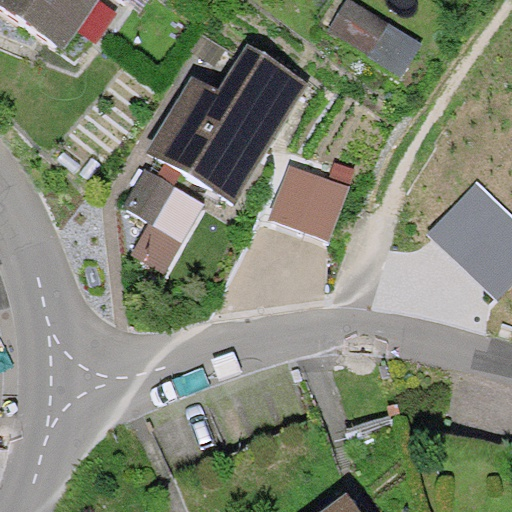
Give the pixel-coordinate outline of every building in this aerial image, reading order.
[(0,0),(0,10),(66,51),(97,0),(0,0)] [(350,2),(332,33),(402,76),(421,45),(350,2)] [(318,88),(252,47),(222,94),(195,77),(147,152),(240,211),(318,88)] [(357,174),(335,165),(326,186),(293,171),(271,221),(325,245),(357,174)] [(203,211),(150,176),(129,206),(157,225),(138,254),(164,270),(203,211)] [(407,247),(396,285),(447,300),(458,262),(407,247)] [(363,511),(354,498),(333,511),(363,511)]
